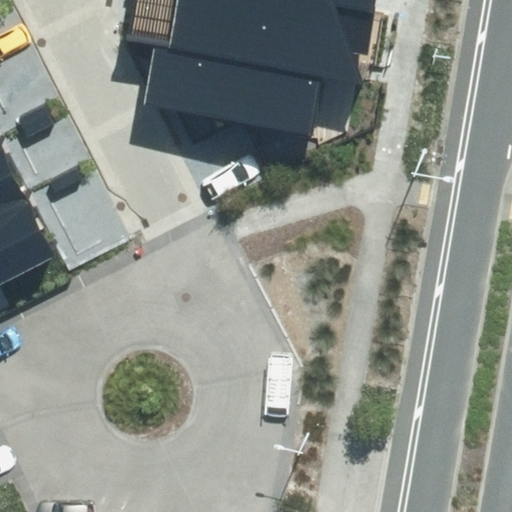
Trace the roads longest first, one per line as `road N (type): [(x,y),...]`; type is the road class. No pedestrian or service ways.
road 1 (tertiary): [(421,511),(504,0)]
road 2 (residential): [(203,338),(224,359),(239,416),(232,445),(192,489),(134,500),(106,491),(65,449),(58,390)]
road 3 (residential): [(58,390),(89,339),(116,324),(176,323),(203,338)]
